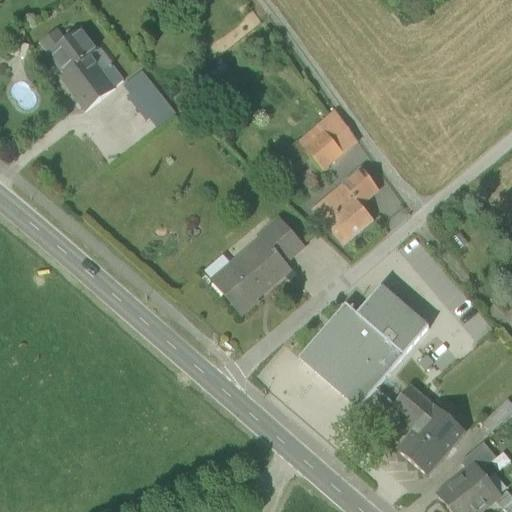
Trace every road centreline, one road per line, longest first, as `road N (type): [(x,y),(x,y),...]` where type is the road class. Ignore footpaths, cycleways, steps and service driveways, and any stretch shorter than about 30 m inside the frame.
road 1 (residential): [(221,390),(511,141)]
road 2 (tertiary): [(221,390),(0,202)]
road 3 (tertiary): [(361,511),(221,390)]
